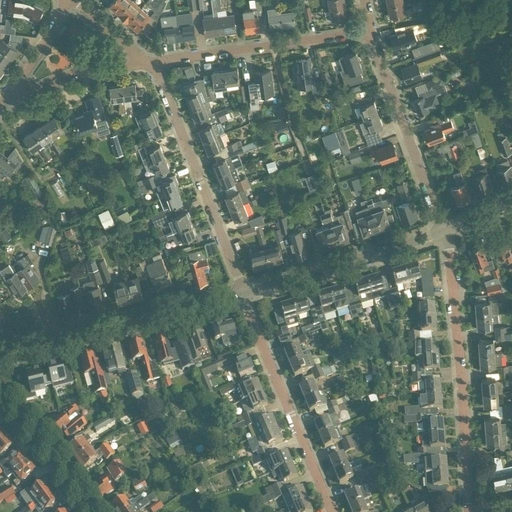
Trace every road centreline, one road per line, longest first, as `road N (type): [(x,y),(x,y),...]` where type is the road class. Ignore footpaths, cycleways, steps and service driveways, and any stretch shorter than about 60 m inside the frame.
road 1 (residential): [(468,511),(442,231)]
road 2 (residential): [(242,293),(159,77),(146,63)]
road 3 (residential): [(0,355),(242,293)]
road 4 (residential): [(333,511),(242,293)]
road 5 (residential): [(146,63),(369,31)]
road 6 (residential): [(442,231),(369,31)]
road 7 (residential): [(242,293),(442,231)]
road 8 (residential): [(90,511),(0,397)]
road 9 (residential): [(14,85),(29,91),(146,63)]
